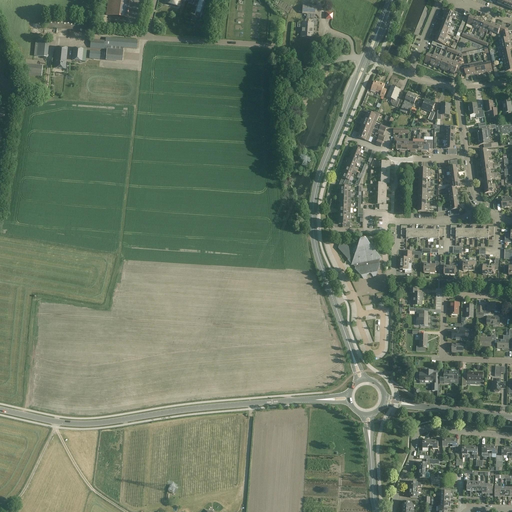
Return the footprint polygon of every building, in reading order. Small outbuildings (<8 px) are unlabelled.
[(108,0),(107,15),(127,18),(129,0),(108,0)] [(303,6),(302,15),(311,15),(311,21),(305,20),(305,24),(302,23),(301,38),(312,38),(313,26),(315,26),(316,21),(313,21),(314,15),(316,15),(317,7),(303,6)] [(446,10),(444,15),(452,19),(455,20),(457,14),(451,11),(451,13),(446,10)] [(452,19),(444,15),(442,21),(444,21),(450,24),(450,23),(452,19)] [(470,16),(467,24),(472,26),(475,18),(470,16)] [(47,18),(46,28),(86,31),(87,20),(85,20),(85,21),(47,18)] [(475,18),(472,26),(477,28),(480,20),(476,18),(475,18)] [(480,20),(477,28),(480,29),(479,32),(481,33),(485,22),(481,20),(480,20)] [(444,21),(442,26),(450,30),(451,27),(454,28),(455,26),(450,24),(450,23),(450,24),(444,21)] [(485,22),(481,33),(483,34),(485,31),(488,32),(488,31),(490,24),(486,22),(485,22)] [(490,24),(488,31),(488,30),(491,31),(489,34),(492,35),(493,32),(496,24),(491,22),(490,24)] [(496,24),(493,32),(498,34),(499,32),(502,33),(507,29),(502,26),(497,24),(496,24)] [(450,30),(442,26),(440,31),(448,35),(449,33),(450,34),(452,33),(452,31),(450,30)] [(440,31),(438,36),(446,39),(446,40),(448,35),(440,31)] [(501,39),(499,40),(500,45),(511,43),(510,38),(509,34),(503,35),(502,33),(500,35),(501,39)] [(446,39),(438,36),(436,42),(444,45),(445,43),(446,44),(448,43),(448,41),(446,40),(446,39)] [(96,38),(95,40),(91,40),(90,48),(105,50),(105,47),(108,47),(107,49),(106,59),(123,60),(123,50),(123,48),(137,49),(138,40),(106,38),(106,39),(105,39),(105,41),(102,41),(103,38),(96,38)] [(36,40),(34,56),(48,58),(49,41),(38,40),(36,40)] [(57,48),(55,68),(65,69),(67,49),(57,48)] [(82,61),(83,49),(84,49),(73,48),(72,60),(82,61)] [(90,51),(89,58),(99,59),(100,52),(90,51)] [(434,54),(433,57),(430,65),(435,67),(439,56),(434,54)] [(430,65),(433,57),(428,55),(425,63),(430,65)] [(439,56),(435,67),(440,69),(444,58),(439,56)] [(444,57),(444,58),(440,69),(445,71),(449,59),(447,58),(444,57)] [(454,61),(449,59),(445,71),(450,73),(453,65),(454,61)] [(40,75),(42,65),(22,63),(21,73),(40,75)] [(503,72),(498,73),(498,77),(510,74),(510,71),(511,70),(511,64),(502,67),(503,72)] [(458,67),(453,65),(450,73),(455,75),(456,73),(460,75),(460,74),(461,68),(458,67)] [(460,74),(460,75),(465,74),(466,78),(471,76),(469,65),(464,66),(461,66),(461,68),(460,74)] [(374,83),(370,93),(375,94),(375,93),(378,94),(377,96),(384,99),(387,91),(383,89),(385,85),(381,84),(380,85),(374,83)] [(491,88),(493,95),(500,92),(497,86),(491,88)] [(391,87),(389,94),(390,95),(389,99),(393,100),(391,103),(394,104),(392,107),(397,108),(400,101),(397,100),(400,91),(396,90),(396,89),(391,87)] [(408,93),(400,112),(406,114),(409,106),(412,107),(413,105),(414,105),(417,97),(408,93)] [(425,101),(421,109),(431,113),(428,120),(431,122),(435,114),(434,113),(431,112),(435,104),(431,102),(430,103),(425,101)] [(495,126),(498,125),(497,118),(496,111),(493,112),(492,102),(485,103),(487,113),(490,112),(491,119),(494,119),(495,126)] [(510,102),(502,103),(504,113),(511,112),(510,102)] [(471,105),(468,105),(470,116),(476,115),(476,119),(481,118),(485,118),(485,113),(480,113),(480,111),(478,111),(477,104),(474,104),(474,103),(471,104),(471,105)] [(437,111),(437,120),(440,120),(441,115),(449,116),(449,112),(448,111),(449,105),(448,105),(448,104),(447,104),(445,104),(444,104),(444,105),(441,105),(441,112),(437,111)] [(366,115),(365,117),(371,120),(376,122),(379,115),(374,113),(373,115),(368,113),(367,116),(366,115)] [(371,120),(365,117),(364,120),(365,120),(364,123),(374,127),(376,122),(371,120)] [(374,127),(364,123),(363,126),(362,125),(361,128),(371,132),(372,132),(374,127)] [(511,141),(510,142),(511,146),(511,145),(511,124),(505,126),(501,126),(502,132),(505,131),(509,131),(509,133),(511,132),(511,141)] [(371,132),(361,128),(360,129),(361,130),(360,133),(370,137),(372,132),(371,132)] [(478,139),(489,137),(488,132),(487,132),(486,130),(477,131),(477,136),(478,136),(478,139)] [(370,137),(360,133),(359,136),(358,135),(357,138),(368,142),(370,137)] [(402,152),(402,139),(393,139),(393,143),(397,143),(396,151),(400,151),(400,152),(402,152)] [(424,147),(424,153),(426,153),(426,152),(429,152),(429,150),(432,150),(433,141),(427,141),(424,141),(424,147)] [(360,154),(362,154),(363,152),(354,148),(352,151),(351,151),(350,153),(359,156),(360,154)] [(359,156),(350,153),(349,155),(351,155),(350,158),(360,163),(362,160),(358,158),(359,156)] [(378,184),(377,205),(379,205),(378,211),(387,211),(388,205),(386,205),(386,203),(389,203),(389,198),(386,198),(386,192),(390,192),(390,187),(386,187),(386,184),(389,184),(389,181),(393,181),(393,176),(389,176),(389,170),(393,170),(393,166),(390,166),(390,162),(381,162),(380,184),(378,184)] [(355,166),(346,163),(345,165),(347,166),(345,168),(350,170),(353,171),(355,166)] [(351,176),(342,173),(341,175),(342,176),(340,183),(345,184),(346,180),(349,181),(351,176)] [(343,187),(338,187),(338,189),(340,189),(340,192),(347,193),(347,187),(350,188),(351,185),(343,184),(343,187)] [(346,220),(337,219),(337,222),(339,222),(339,225),(342,225),(342,228),(349,228),(350,223),(346,223),(346,220)] [(353,263),(351,266),(353,266),(355,268),(355,270),(363,280),(366,279),(367,277),(371,276),(373,278),(376,277),(380,265),(378,264),(380,260),(381,260),(373,250),(374,246),(371,242),(366,243),(364,241),(359,242),(358,244),(354,245),(352,249),(346,242),(340,243),(338,248),(348,260),(350,260),(353,263)] [(400,259),(400,264),(408,265),(408,261),(412,262),(412,255),(419,255),(419,258),(421,258),(421,252),(406,252),(403,252),(403,259),(400,259)] [(491,267),(488,267),(488,276),(493,276),(494,273),(495,273),(495,270),(498,270),(499,259),(496,259),(496,264),(494,264),(494,265),(491,265),(491,267)] [(430,265),(429,274),(435,274),(435,271),(436,271),(436,268),(439,269),(439,266),(439,262),(435,262),(435,265),(430,265)] [(450,270),(450,267),(444,267),(445,264),(441,263),(440,270),(443,270),(443,272),(444,272),(444,275),(450,275),(450,270)] [(408,265),(400,264),(400,270),(403,270),(403,271),(405,271),(405,274),(411,274),(411,270),(408,270),(408,265)] [(410,289),(410,294),(413,294),(412,306),(422,306),(422,297),(423,297),(423,293),(417,293),(417,289),(410,289)] [(451,303),(450,315),(458,315),(459,304),(451,303)] [(487,308),(486,314),(489,314),(491,314),(491,311),(500,311),(500,303),(490,303),(490,308),(487,308)] [(466,305),(466,317),(466,318),(473,318),(474,306),(473,306),(474,305),(473,304),(471,304),(470,305),(470,306),(466,305)] [(410,309),(409,312),(418,312),(417,326),(428,326),(428,313),(423,312),(423,309),(419,309),(410,309)] [(487,317),(487,325),(499,325),(499,317),(487,317)] [(461,328),(460,328),(459,332),(453,331),(453,339),(467,339),(467,337),(469,336),(469,334),(468,333),(467,333),(467,332),(469,332),(469,328),(467,328),(466,328),(461,328)] [(491,332),(491,338),(481,338),(480,348),(491,348),(491,343),(494,343),(495,337),(495,332),(491,332)] [(420,335),(420,347),(419,347),(419,351),(425,351),(425,348),(427,348),(428,335),(420,335)] [(509,344),(509,341),(498,340),(497,349),(509,349),(509,344)] [(496,367),(495,375),(501,376),(501,373),(505,373),(506,368),(496,367)] [(441,377),(440,384),(444,384),(451,384),(451,383),(455,383),(455,384),(458,384),(459,373),(455,372),(455,370),(451,370),(451,372),(445,372),(444,377),(441,377)] [(420,373),(420,381),(432,381),(432,391),(438,391),(438,373),(433,373),(433,371),(427,371),(427,374),(420,373)] [(468,373),(468,381),(477,382),(477,386),(483,386),(483,373),(468,373)] [(500,392),(500,391),(501,389),(505,389),(505,383),(500,382),(501,380),(497,379),(496,382),(493,382),(493,386),(494,386),(493,391),(494,391),(494,392),(495,393),(499,393),(500,392)] [(431,444),(431,441),(425,441),(425,442),(423,442),(423,449),(428,449),(428,447),(430,447),(431,444)] [(436,441),(431,441),(431,444),(430,447),(433,447),(433,449),(438,449),(438,442),(436,442),(436,441)] [(470,453),(470,447),(465,447),(465,448),(462,448),(462,455),(468,455),(468,453),(470,453)] [(440,460),(426,460),(426,463),(421,463),(421,466),(419,466),(419,471),(425,471),(430,471),(431,464),(439,465),(440,460)] [(430,478),(430,471),(425,471),(419,471),(418,471),(418,474),(419,474),(419,476),(420,476),(420,479),(427,479),(428,479),(428,477),(430,478)] [(409,490),(416,491),(416,488),(418,488),(418,483),(411,483),(411,485),(410,485),(409,490)] [(416,491),(409,490),(409,491),(408,494),(409,494),(409,496),(411,496),(410,498),(418,499),(418,493),(416,493),(416,491)] [(403,510),(414,510),(414,502),(411,502),(404,502),(404,504),(403,504),(403,506),(402,506),(402,509),(403,509),(403,510)]
